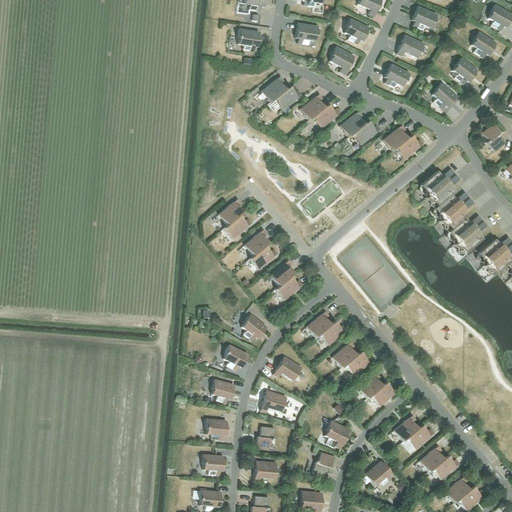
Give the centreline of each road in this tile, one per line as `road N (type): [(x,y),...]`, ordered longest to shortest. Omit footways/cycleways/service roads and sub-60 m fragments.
road 1 (track): [(163,344),(193,0)]
road 2 (track): [(164,326),(0,314)]
